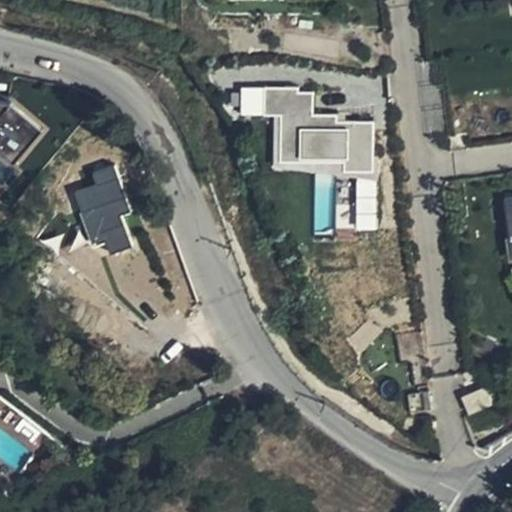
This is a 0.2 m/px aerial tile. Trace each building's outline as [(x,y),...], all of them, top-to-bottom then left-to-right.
[(280,114),(280,160),(344,161),(344,173),(374,173),(374,120),(337,120),(337,113),(312,113),(312,91),(298,91),(298,86),(269,86),(269,114),(280,114)] [(0,149),(26,153),(32,110),(0,105),(0,149)] [(121,215),(130,212),(114,164),(89,172),(94,185),(73,192),(90,246),(105,241),(110,254),(131,247),(121,215)] [(42,298),(65,266),(41,249),(37,254),(14,286),(38,303),(42,298)] [(65,266),(86,283),(94,273),(86,266),(74,256),(65,266)] [(86,283),(65,266),(42,298),(96,343),(120,311),(86,283)] [(419,332),(323,350),(379,410),(396,407),(421,401),(430,398),(419,332)] [(486,384),(462,394),(469,412),(493,402),(486,384)]
